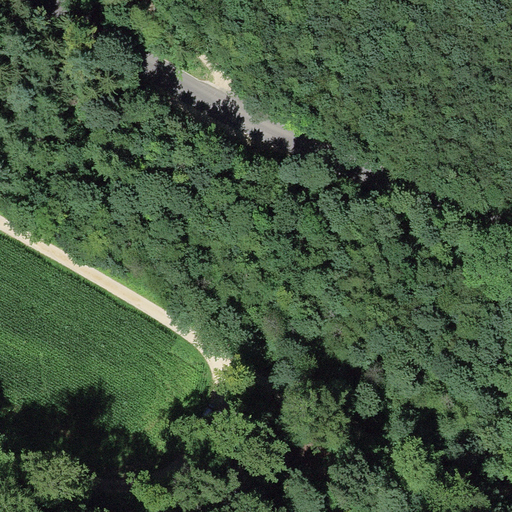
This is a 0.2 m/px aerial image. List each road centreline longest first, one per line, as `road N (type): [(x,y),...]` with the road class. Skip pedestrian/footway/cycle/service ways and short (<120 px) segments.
road 1 (unclassified): [(511,230),(335,164),(181,84),(50,0)]
road 2 (track): [(113,488),(181,469),(247,376),(0,224)]
road 3 (track): [(247,376),(511,496)]
road 4 (track): [(240,116),(213,64),(146,0)]
